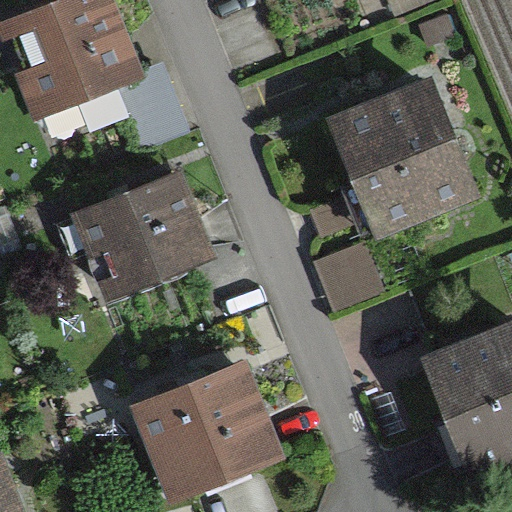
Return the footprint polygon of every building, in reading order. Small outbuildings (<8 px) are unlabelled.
[(0,42),(33,128),(145,85),(112,0),(71,0),(0,27),(0,42)] [(374,249),(482,207),(435,85),(326,126),(374,249)] [(212,267),(172,171),(84,208),(123,303),(212,267)] [(331,260),(361,244),(338,202),(308,219),(331,260)] [(336,319),(388,301),(371,249),(319,267),(336,319)] [(469,488),(511,471),(511,329),(420,366),(469,488)] [(149,402),(192,503),(303,456),(260,355),(149,402)] [(0,511),(40,511),(15,450),(0,456),(0,511)]
